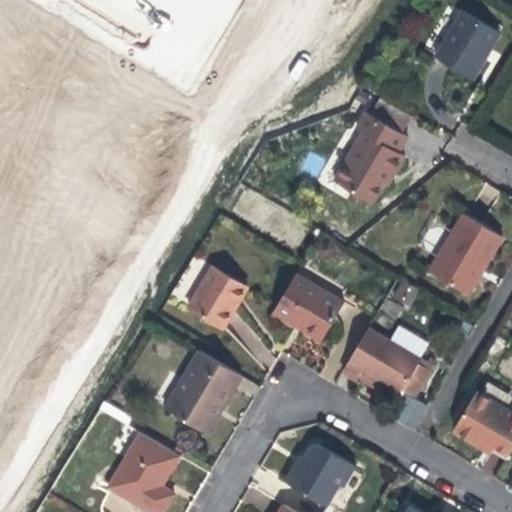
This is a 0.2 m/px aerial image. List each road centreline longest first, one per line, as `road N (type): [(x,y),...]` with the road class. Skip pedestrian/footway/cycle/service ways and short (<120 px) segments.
road 1 (residential): [(511,504),(338,406),(310,405),(286,409),(265,429),(216,511)]
road 2 (unclassified): [(101,0),(153,32),(190,27),(222,0)]
